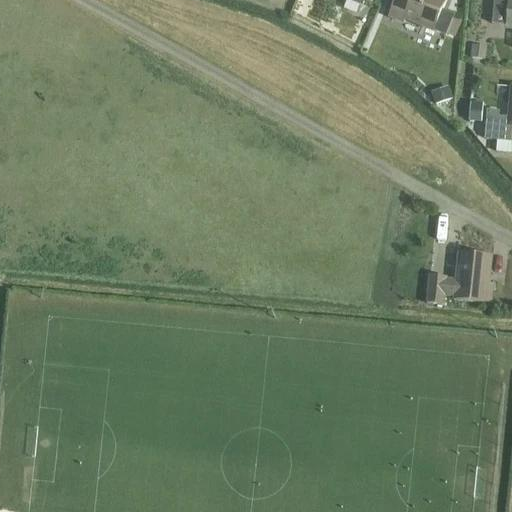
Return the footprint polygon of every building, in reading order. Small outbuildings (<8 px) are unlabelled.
[(434,32),(446,38),(455,16),(443,11),(447,1),(444,0),(397,0),(390,18),(404,24),(405,20),(434,32)] [(486,49),(472,48),(471,59),(484,61),(486,49)] [(436,104),(452,99),(448,89),(433,94),(436,104)] [(499,113),(489,112),(487,140),(499,141),(498,153),(511,154),(511,100),(510,119),(499,118),(499,113)] [(482,105),(471,104),(470,120),(481,121),(482,105)] [(492,305),(494,285),(490,285),(493,257),(459,254),(456,282),(447,281),(447,279),(430,277),(427,305),(444,306),(445,298),(454,299),(454,301),(492,305)]
